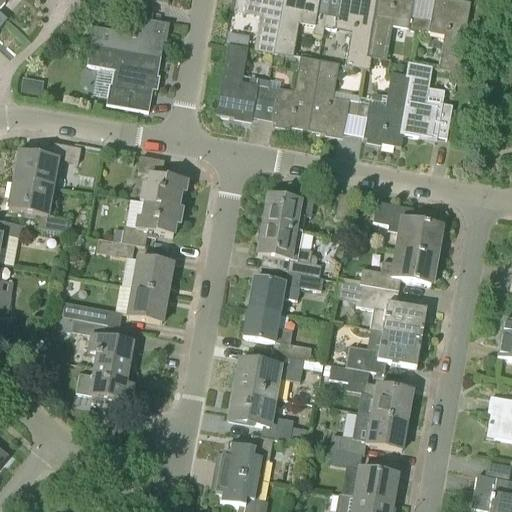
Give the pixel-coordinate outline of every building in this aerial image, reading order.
[(0,0),(0,10),(9,0),(0,0)] [(133,0),(131,11),(145,13),(147,4),(167,7),(168,0),(133,0)] [(253,54),(273,57),(282,0),(246,0),(246,3),(236,2),(234,16),(259,20),(253,54)] [(297,26),(324,31),(327,18),(317,16),(319,0),(282,0),(273,57),(291,60),(297,26)] [(327,18),(324,31),(350,35),(344,70),(369,74),(371,61),(371,60),(367,59),(376,3),(373,3),(358,0),(349,0),(349,1),(344,0),(339,0),(336,19),(327,18)] [(391,29),(418,34),(420,21),(410,19),(413,0),(373,0),(373,3),(376,3),(367,59),(371,60),(371,61),(385,63),(391,29)] [(420,21),(418,34),(443,38),(437,73),(457,76),(469,6),(443,1),(442,4),(433,2),(430,22),(420,21)] [(144,23),(145,13),(131,11),(130,21),(132,22),(130,37),(94,30),(90,51),(160,63),(165,36),(162,35),(164,26),(144,23)] [(497,25),(479,22),(477,37),(495,40),(497,25)] [(250,42),(243,41),(243,39),(232,37),(230,48),(248,51),(250,42)] [(255,103),(264,104),(267,90),(241,86),(247,52),(228,49),(215,119),(242,124),(242,121),(251,123),(255,103)] [(114,74),(111,88),(109,88),(106,108),(147,116),(151,98),(154,80),(157,80),(160,63),(90,51),(86,69),(114,74)] [(306,135),(318,65),(300,61),(294,95),(267,90),(264,104),(275,106),(271,126),(289,129),(289,132),(306,135)] [(356,121),(358,107),(332,102),(338,68),(318,65),(306,135),(333,140),(333,137),(342,139),(346,119),(356,121)] [(407,67),(405,80),(409,81),(400,138),(402,138),(426,143),(427,140),(436,142),(436,141),(446,143),(452,110),(425,106),(432,71),(407,67)] [(409,81),(405,80),(391,77),(385,111),(358,107),(356,121),(366,122),(362,142),(380,145),(379,148),(400,151),(402,138),(400,138),(409,81)] [(22,81),(20,96),(40,100),(43,85),(22,81)] [(12,185),(32,189),(53,192),(56,177),(60,178),(62,164),(77,167),(80,153),(53,148),(50,161),(18,155),(12,185)] [(140,161),(137,176),(149,179),(147,190),(143,189),(140,205),(144,206),(177,212),(180,197),(184,198),(186,185),(165,181),(166,179),(161,178),(164,165),(140,161)] [(53,192),(32,189),(12,185),(7,214),(39,220),(37,232),(64,237),(67,224),(53,221),(56,208),(50,207),(53,192)] [(262,228),(282,232),(301,235),(303,220),(310,222),(315,194),(301,192),(299,205),(267,200),(262,228)] [(334,223),(346,225),(351,202),(338,200),(334,223)] [(178,229),(181,215),(181,213),(177,212),(144,206),(142,221),(137,220),(135,233),(123,231),(123,234),(121,247),(133,249),(144,251),(147,238),(151,238),(151,237),(172,240),(174,229),(178,229)] [(396,253),(435,260),(440,230),(410,225),(413,213),(376,207),(372,226),(387,229),(386,234),(399,237),(396,253)] [(0,251),(5,253),(8,239),(20,241),(22,229),(0,224),(0,251)] [(301,235),(282,232),(262,228),(257,259),(287,264),(285,275),(318,281),(320,269),(315,268),(316,262),(313,259),(310,258),(310,254),(298,252),(301,235)] [(121,247),(123,234),(114,233),(112,245),(121,247)] [(130,263),(133,249),(121,247),(112,245),(97,242),(95,257),(125,262),(130,263)] [(359,289),(398,296),(400,284),(430,289),(435,260),(396,253),(393,268),(381,265),(379,276),(362,273),(359,289)] [(120,289),(132,292),(166,298),(171,268),(137,262),(137,264),(130,263),(125,262),(120,289)] [(285,275),(283,287),(252,282),(247,311),(279,317),(281,302),(296,305),(299,292),(320,295),(322,282),(318,281),(285,275)] [(369,333),(381,335),(420,343),(425,313),(396,308),(398,296),(359,289),(355,310),(373,313),(369,333)] [(161,327),(166,298),(132,292),(127,321),(161,327)] [(0,310),(7,312),(9,300),(0,298),(0,310)] [(120,318),(85,312),(63,307),(61,322),(108,330),(118,332),(120,318)] [(310,352),(289,348),(291,335),(276,333),(279,317),(247,311),(242,342),(279,348),(277,359),(303,364),(308,365),(310,352)] [(127,377),(132,347),(106,342),(108,330),(61,322),(59,322),(57,334),(89,339),(86,356),(95,358),(93,370),(127,377)] [(496,362),(511,364),(511,324),(503,323),(496,362)] [(415,372),(420,343),(381,335),(378,355),(348,349),(344,371),(364,375),(375,377),(377,365),(415,372)] [(235,395),(254,398),(275,402),(279,382),(299,386),(303,364),(277,359),(274,359),(272,371),(240,365),(235,395)] [(364,375),(344,371),(330,369),(327,382),(362,388),(364,375)] [(127,377),(93,370),(91,380),(79,378),(76,398),(131,407),(134,390),(125,388),(127,377)] [(370,419),(406,426),(411,395),(367,388),(364,402),(373,403),(370,419)] [(275,402),(254,398),(235,395),(229,423),(228,423),(227,424),(261,430),(259,441),(271,444),(288,447),(292,424),(272,421),(275,402)] [(511,405),(489,402),(487,416),(490,416),(485,441),(511,445),(511,405)] [(356,417),(353,430),(368,432),(365,448),(401,454),(406,426),(370,419),(356,417)] [(328,454),(331,454),(359,459),(361,445),(361,444),(351,442),(331,439),(328,454)] [(219,477),(257,484),(261,484),(264,465),(267,465),(271,444),(259,441),(251,440),(248,453),(229,449),(227,457),(222,456),(221,465),(218,464),(218,466),(220,466),(219,477)] [(356,474),(359,459),(331,454),(328,469),(344,472),(356,474)] [(396,480),(359,473),(354,501),(391,508),(396,480)] [(261,484),(257,484),(219,477),(217,488),(214,488),(214,489),(216,489),(214,498),(220,499),(219,507),(238,511),(237,511),(265,511),(266,506),(257,504),(261,484)] [(511,511),(511,501),(505,500),(508,486),(476,480),(469,511),(511,511)] [(390,511),(391,508),(354,501),(337,498),(334,511),(390,511)]
